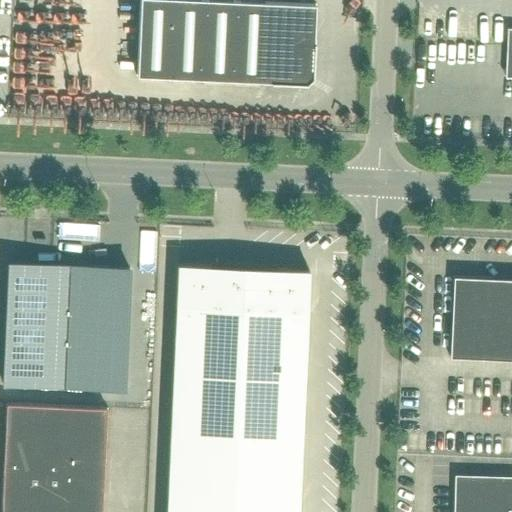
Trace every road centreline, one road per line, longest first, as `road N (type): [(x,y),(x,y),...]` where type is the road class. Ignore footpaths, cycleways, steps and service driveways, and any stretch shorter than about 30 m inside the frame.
road 1 (unclassified): [(377,183),(0,165)]
road 2 (unclassified): [(362,511),(377,183)]
road 3 (unclassified): [(377,183),(385,0)]
road 4 (unknown): [(115,511),(123,375)]
road 5 (unclassified): [(511,189),(377,183)]
